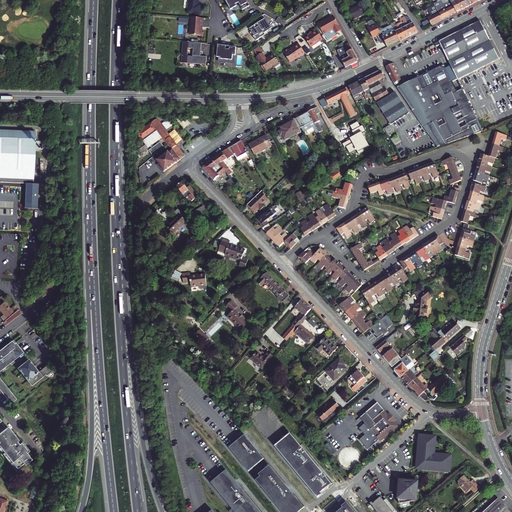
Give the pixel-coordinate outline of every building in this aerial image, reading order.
[(198,0),(188,0),(188,13),(200,14),(201,4),(198,4),(198,0)] [(443,0),(442,1),(445,6),(446,8),(450,15),(457,12),(457,11),(450,0),(443,0)] [(450,0),(457,11),(457,12),(461,10),(455,0),(450,0)] [(455,0),(461,10),(465,8),(465,7),(461,0),(455,0)] [(435,4),(429,8),(432,15),(439,11),(435,4)] [(350,10),(354,18),(364,14),(360,6),(350,10)] [(432,15),(429,8),(425,10),(432,24),(443,19),(439,11),(432,15)] [(446,8),(439,11),(443,19),(450,15),(446,8)] [(336,33),(342,30),(333,15),(318,24),(324,34),(333,29),(336,33)] [(202,26),(203,18),(190,17),(190,24),(191,26),(190,35),(202,36),(203,30),(201,30),(201,26),(202,26)] [(411,18),(407,20),(413,33),(419,31),(411,18)] [(374,37),(377,36),(376,35),(377,34),(378,35),(382,42),(385,40),(383,36),(380,30),(376,23),(374,22),(373,20),(369,22),(371,27),(368,28),(374,37)] [(405,26),(409,35),(413,33),(407,20),(405,21),(407,25),(405,26)] [(249,29),(254,36),(258,34),(262,31),(264,33),(271,28),(266,21),(262,23),(261,22),(261,21),(249,29)] [(483,26),(481,22),(439,42),(442,49),(451,66),(458,80),(462,78),(485,67),(499,60),(483,26)] [(380,30),(383,36),(396,29),(393,23),(380,30)] [(405,37),(409,35),(405,26),(403,27),(400,23),(398,24),(405,37)] [(401,39),(405,37),(398,24),(396,25),(398,30),(396,30),(401,39)] [(310,45),(322,38),(315,27),(309,31),(310,32),(307,34),(304,36),(310,45)] [(262,31),(258,34),(259,37),(271,29),(271,28),(264,33),(262,31)] [(396,30),(396,29),(383,36),(385,40),(388,46),(401,39),(396,30)] [(183,41),(181,63),(206,65),(207,57),(200,56),(201,43),(183,41)] [(295,55),(297,55),(304,51),(298,41),(292,45),(292,46),(289,48),(287,46),(283,49),(286,54),(285,54),(287,58),(290,58),(295,55)] [(218,45),(217,57),(219,57),(221,57),(220,59),(226,59),(225,60),(232,61),(232,55),(234,55),(235,55),(236,47),(229,47),(229,48),(225,48),(226,46),(222,46),(222,45),(218,45)] [(254,49),(259,56),(264,53),(265,53),(260,45),(254,49)] [(350,45),(337,51),(346,68),(356,62),(358,58),(352,48),(350,45)] [(275,68),(280,65),(273,54),(269,56),(269,58),(267,59),(266,58),(264,53),(259,56),(258,57),(267,71),(274,66),(275,68)] [(233,63),(234,55),(232,55),(232,61),(225,60),(226,59),(220,59),(221,57),(219,57),(218,62),(233,63)] [(394,64),(386,69),(393,83),(395,86),(400,84),(399,81),(399,79),(394,70),(396,69),(394,64)] [(483,132),(468,101),(463,92),(458,80),(451,66),(445,69),(444,66),(441,67),(440,67),(423,75),(397,88),(438,147),(483,132)] [(368,87),(381,81),(385,79),(380,72),(364,79),(368,87)] [(373,98),(368,87),(364,79),(359,82),(364,91),(365,95),(368,100),(373,98)] [(390,96),(382,83),(381,81),(368,87),(373,98),(374,99),(374,100),(376,103),(391,126),(409,114),(395,93),(390,96)] [(351,94),(360,112),(366,110),(358,94),(364,91),(359,82),(357,83),(358,85),(355,86),(354,84),(345,89),(348,95),(351,94)] [(343,90),(355,115),(358,114),(348,95),(345,89),(343,90)] [(349,118),(355,115),(343,90),(318,102),(321,109),(328,106),(329,109),(334,107),(332,104),(341,100),(349,118)] [(317,108),(308,113),(313,122),(315,125),(316,128),(319,133),(322,132),(318,123),(320,122),(316,116),(320,114),(317,108)] [(301,129),(313,122),(308,113),(296,120),(301,129)] [(163,137),(171,149),(172,149),(181,160),(185,156),(157,119),(137,134),(143,142),(136,147),(142,154),(148,149),(148,148),(163,137)] [(281,137),(284,142),(300,133),(298,130),(301,129),(296,120),(280,128),(281,131),(277,133),(280,137),(281,137)] [(302,132),(315,125),(313,122),(301,129),(302,132)] [(385,130),(388,135),(394,132),(393,129),(391,126),(385,130)] [(0,180),(24,181),(23,206),(36,207),(37,182),(32,182),(34,129),(0,127),(0,180)] [(496,133),(492,145),(500,147),(502,140),(506,141),(507,136),(496,133)] [(395,145),(401,141),(399,138),(397,136),(391,140),(395,145)] [(267,137),(249,146),(254,156),(272,147),(267,137)] [(148,150),(155,158),(160,154),(159,153),(165,148),(159,141),(148,150)] [(228,149),(233,155),(235,154),(237,159),(246,155),(247,157),(249,156),(241,142),(228,149)] [(500,147),(492,145),(489,157),(495,159),(496,159),(498,151),(502,152),(504,148),(500,147)] [(165,172),(181,160),(179,158),(172,149),(171,149),(173,150),(157,162),(160,165),(165,171),(165,172)] [(223,152),(227,159),(228,160),(232,157),(228,149),(223,152)] [(223,152),(211,161),(215,167),(218,165),(225,173),(228,176),(231,173),(228,170),(228,169),(227,168),(226,169),(221,163),(227,159),(223,152)] [(493,165),(495,159),(489,157),(481,155),(478,164),(487,166),(488,163),(493,165)] [(451,172),(457,169),(453,158),(452,158),(443,162),(444,167),(449,165),(451,172)] [(203,170),(213,182),(221,174),(222,176),(225,173),(218,165),(215,167),(211,161),(203,167),(203,170)] [(435,163),(426,167),(430,175),(432,174),(434,179),(440,177),(435,163)] [(337,173),(328,179),(331,184),(343,176),(336,164),(333,165),(337,173)] [(487,166),(478,164),(476,172),(485,175),(486,172),(491,173),(492,168),(487,166)] [(418,170),(421,178),(424,177),(426,182),(432,179),(430,175),(426,167),(418,170)] [(457,169),(451,172),(447,174),(449,178),(453,176),(456,183),(462,181),(457,169)] [(418,170),(409,173),(413,182),(416,181),(417,185),(423,183),(421,178),(418,170)] [(476,172),(474,180),(473,184),(482,186),(483,181),(488,182),(490,176),(485,175),(476,172)] [(401,177),(399,178),(402,186),(405,185),(407,190),(412,187),(407,174),(401,176),(401,177)] [(390,181),(394,190),(397,189),(398,193),(404,191),(402,186),(399,178),(390,181)] [(394,190),(390,181),(381,184),(385,193),(388,192),(390,197),(395,194),(394,190)] [(182,182),(176,187),(186,199),(189,197),(193,202),(199,197),(190,186),(187,188),(183,183),(182,182)] [(337,195),(349,198),(352,186),(345,184),(343,192),(339,191),(337,195)] [(381,184),(370,189),(371,191),(373,196),(379,193),(381,197),(386,195),(385,193),(381,184)] [(482,186),(473,184),(471,189),(472,190),(471,193),(479,195),(480,192),(485,193),(486,188),(482,186)] [(455,204),(459,192),(452,190),(450,197),(446,196),(445,201),(447,202),(455,204)] [(175,198),(170,191),(166,195),(171,201),(175,198)] [(264,203),(267,200),(269,199),(265,195),(266,193),(263,191),(246,206),(254,215),(259,210),(260,211),(266,206),(264,203)] [(471,193),(469,201),(477,204),(478,201),(483,202),(484,196),(479,195),(471,193)] [(338,209),(345,211),(349,198),(337,195),(336,200),(340,201),(338,209)] [(437,205),(436,208),(445,211),(447,202),(445,201),(434,198),(432,204),(437,205)] [(466,210),(474,213),(477,213),(479,214),(481,205),(477,204),(469,201),(468,201),(466,210)] [(276,206),(276,205),(274,207),(257,220),(261,225),(260,226),(262,230),(268,225),(266,222),(273,216),(274,217),(282,211),(279,207),(278,205),(276,206)] [(326,212),(323,214),(328,222),(336,217),(328,205),(323,208),(326,212)] [(445,211),(436,208),(431,207),(430,213),(434,214),(433,217),(442,219),(445,211)] [(363,212),(360,214),(365,222),(368,220),(370,224),(376,221),(368,209),(363,213),(363,212)] [(474,213),(466,210),(462,222),(469,224),(470,221),(473,222),(474,218),(475,218),(477,213),(474,213)] [(318,218),(316,220),(321,227),(328,222),(323,214),(320,211),(315,214),(318,218)] [(365,222),(360,214),(352,219),(358,227),(360,225),(363,229),(368,226),(365,222)] [(168,229),(174,234),(186,221),(181,215),(168,229)] [(308,225),(313,232),(321,227),(316,220),(313,216),(308,219),(311,223),(308,225)] [(358,227),(352,219),(345,224),(350,232),(353,230),(356,234),(360,231),(358,227)] [(300,230),(305,237),(313,232),(308,225),(306,222),(301,226),(303,229),(300,230)] [(350,232),(345,224),(337,229),(341,236),(344,234),(346,237),(352,234),(350,232)] [(419,236),(415,230),(414,228),(411,230),(408,226),(403,229),(411,241),(419,236)] [(266,235),(272,242),(282,232),(278,228),(274,232),(272,229),(266,235)] [(406,244),(411,241),(403,229),(398,233),(400,236),(397,238),(402,246),(405,244),(406,244)] [(463,229),(461,238),(474,242),(477,233),(468,231),(463,229)] [(289,239),(282,232),(272,242),(279,249),(283,244),(289,239)] [(393,241),(390,243),(394,250),(402,246),(397,238),(395,234),(390,237),(393,241)] [(289,239),(283,244),(290,251),(298,243),(292,236),(289,239)] [(441,246),(443,245),(437,237),(430,241),(439,254),(443,251),(441,246)] [(474,242),(461,238),(458,247),(467,250),(468,247),(473,248),(474,242)] [(242,261),(245,250),(230,245),(231,241),(223,239),(219,251),(226,253),(225,255),(242,261)] [(394,250),(390,243),(387,239),(383,242),(385,246),(382,248),(387,256),(395,251),(394,250)] [(433,257),(439,254),(430,241),(423,246),(428,254),(431,253),(433,257)] [(299,243),(298,243),(290,251),(290,252),(299,243)] [(362,248),(360,244),(359,245),(350,250),(357,261),(363,257),(359,250),(362,248)] [(387,256),(382,248),(381,246),(375,249),(378,253),(375,254),(380,261),(387,256)] [(431,258),(428,254),(423,246),(415,251),(420,259),(423,258),(426,262),(431,258)] [(467,250),(458,247),(456,256),(469,260),(471,254),(466,253),(467,250)] [(313,257),(306,250),(298,259),(304,266),(309,261),(313,257)] [(313,257),(309,261),(314,265),(318,262),(319,264),(326,257),(319,251),(313,257)] [(423,263),(420,259),(415,251),(410,254),(411,255),(408,257),(412,264),(415,263),(418,266),(423,263)] [(332,264),(326,257),(319,264),(316,267),(321,272),(324,268),(326,270),(332,264)] [(367,263),(363,257),(357,261),(364,271),(374,265),(371,261),(367,263)] [(415,269),(412,264),(408,257),(400,262),(405,269),(408,268),(410,272),(415,269)] [(334,262),(332,264),(326,270),(324,272),(328,277),(332,273),(335,275),(338,271),(341,268),(334,262)] [(338,271),(335,275),(331,279),(335,283),(339,279),(341,281),(347,275),(341,268),(338,271)] [(398,281),(401,285),(406,282),(403,278),(406,276),(401,268),(393,273),(398,281)] [(174,270),(172,276),(179,279),(182,273),(174,270)] [(191,282),(192,287),(207,286),(206,274),(191,275),(190,273),(183,273),(184,283),(191,282)] [(283,302),(289,296),(285,291),(284,291),(271,277),(268,273),(267,274),(258,282),(262,286),(266,282),(279,296),(278,297),(283,302)] [(395,283),(398,281),(393,273),(385,279),(390,286),(393,290),(398,287),(395,283)] [(354,281),(347,275),(341,281),(337,285),(341,289),(345,285),(347,287),(354,281)] [(385,279),(377,284),(382,291),(385,295),(390,292),(387,288),(390,286),(385,279)] [(354,281),(347,287),(344,291),(348,296),(352,292),(354,294),(360,288),(354,281)] [(372,287),(370,288),(375,296),(377,300),(382,297),(380,293),(382,291),(377,284),(377,283),(372,286),(372,287)] [(416,292),(414,294),(418,299),(418,301),(417,301),(416,306),(413,306),(413,311),(417,312),(416,316),(416,317),(423,318),(424,313),(428,313),(428,308),(427,308),(426,308),(427,302),(432,298),(426,291),(425,292),(424,291),(426,290),(423,287),(416,292)] [(370,288),(362,293),(364,297),(370,306),(375,302),(372,298),(375,296),(370,288)] [(353,302),(349,298),(339,308),(343,312),(345,314),(351,308),(350,306),(353,302)] [(298,316),(292,324),(290,327),(291,328),(283,337),(287,341),(295,331),(298,328),(306,318),(305,317),(310,310),(302,301),(301,300),(292,310),(298,316)] [(232,301),(226,306),(231,312),(227,316),(241,330),(249,322),(236,309),(237,307),(232,301)] [(1,317),(4,321),(14,313),(6,302),(0,306),(0,309),(4,315),(1,317)] [(355,305),(351,308),(345,314),(351,321),(362,312),(355,305)] [(365,316),(362,312),(351,321),(353,323),(357,327),(363,322),(364,322),(362,319),(365,316)] [(387,316),(380,321),(371,329),(375,333),(374,334),(378,339),(383,335),(384,337),(389,333),(386,330),(393,325),(387,316)] [(365,324),(363,322),(357,327),(363,335),(372,326),(369,322),(365,324)] [(443,332),(444,334),(449,339),(449,340),(462,329),(459,325),(458,325),(458,324),(457,323),(456,322),(447,329),(446,329),(444,330),(445,331),(443,332)] [(294,333),(308,345),(314,338),(300,326),(294,333)] [(435,362),(440,357),(435,351),(446,342),(434,329),(429,333),(435,339),(428,344),(428,347),(433,353),(430,356),(435,362)] [(397,331),(388,339),(390,343),(400,335),(397,331)] [(466,335),(452,347),(459,354),(467,347),(468,344),(465,341),(469,338),(466,335)] [(336,350),(324,338),(314,348),(319,353),(322,349),(329,356),(336,350)] [(14,344),(11,341),(0,350),(1,351),(0,352),(0,371),(23,352),(15,343),(14,344)] [(380,354),(390,346),(385,341),(376,349),(380,354)] [(392,349),(390,346),(380,354),(383,357),(392,349)] [(401,360),(392,349),(383,357),(392,368),(400,361),(401,360)] [(251,360),(263,370),(268,363),(274,357),(268,352),(263,358),(257,352),(251,360)] [(401,360),(400,361),(402,364),(395,370),(395,372),(400,378),(401,377),(408,371),(406,368),(412,363),(406,356),(401,360)] [(326,371),(335,381),(347,369),(343,365),(345,364),(340,358),(326,371)] [(28,360),(17,368),(31,386),(46,375),(46,376),(54,370),(49,364),(38,372),(28,360)] [(406,368),(408,371),(413,367),(414,365),(412,363),(406,368)] [(408,371),(401,377),(404,381),(404,380),(406,382),(405,382),(408,386),(416,378),(413,374),(417,371),(413,367),(408,371)] [(351,376),(349,378),(355,386),(348,392),(351,395),(367,381),(358,370),(353,375),(352,374),(350,376),(351,376)] [(428,387),(427,388),(433,395),(449,381),(443,374),(428,387)] [(423,385),(417,377),(416,378),(408,386),(410,388),(411,387),(416,392),(415,393),(418,396),(419,395),(425,390),(427,388),(428,387),(425,384),(423,385)] [(0,378),(0,390),(11,405),(17,400),(0,378)] [(419,395),(425,399),(429,396),(425,390),(419,395)] [(324,421),(340,406),(334,400),(326,407),(327,408),(318,416),(324,421)] [(379,440),(380,442),(398,427),(394,423),(396,421),(389,413),(387,415),(377,403),(360,418),(365,424),(379,440)] [(401,428),(407,424),(403,418),(397,421),(401,428)] [(379,440),(365,424),(359,429),(365,435),(359,440),(368,450),(379,440)] [(8,427),(0,433),(0,447),(17,469),(30,458),(26,453),(27,451),(24,447),(25,446),(23,442),(21,444),(8,427)] [(279,443),(274,446),(318,499),(322,495),(321,494),(332,485),(290,433),(285,437),(279,443)] [(417,451),(418,453),(416,470),(452,473),(453,455),(436,453),(438,436),(419,434),(418,450),(417,451)] [(253,446),(244,436),(229,448),(248,472),(264,459),(259,454),(253,446)] [(268,467),(255,478),(284,511),(296,511),(302,507),(268,467)] [(261,511),(227,470),(211,483),(235,511),(261,511)] [(458,483),(464,489),(465,488),(468,491),(471,488),(474,492),(480,487),(473,479),(471,481),(469,483),(468,481),(469,481),(464,475),(461,478),(462,479),(459,482),(458,483)] [(416,500),(418,482),(400,480),(398,498),(398,502),(399,504),(414,501),(414,499),(416,500)] [(397,511),(387,499),(385,501),(382,497),(374,503),(372,501),(370,503),(377,511),(397,511)] [(508,511),(497,500),(483,511),(508,511)] [(354,511),(347,502),(342,506),(343,508),(337,511),(354,511)]
